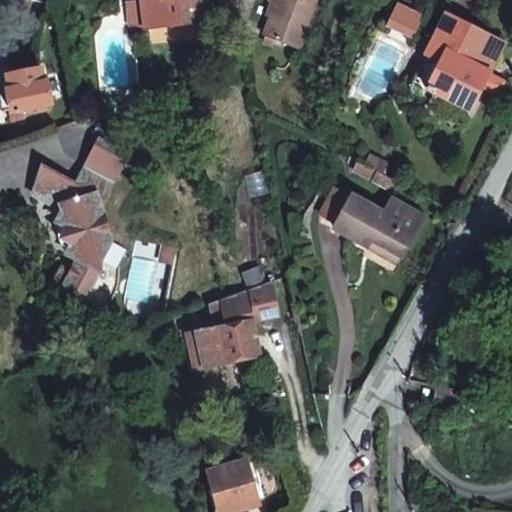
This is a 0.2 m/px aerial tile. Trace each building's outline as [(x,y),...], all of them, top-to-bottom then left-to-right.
[(147,0),(152,33),(206,25),(202,0),(147,0)] [(277,0),(270,20),(263,38),(296,51),(316,0),(277,0)] [(277,0),(271,0),(265,18),(270,20),(277,0)] [(403,2),(394,20),(416,31),(425,13),(403,2)] [(472,113),(506,48),(448,19),(415,83),(472,113)] [(111,84),(136,80),(129,30),(123,32),(121,28),(116,27),(114,27),(112,28),(111,31),(110,33),(104,34),(111,84)] [(178,83),(174,70),(152,78),(156,92),(178,83)] [(43,72),(12,78),(9,78),(11,92),(9,92),(12,111),(13,113),(30,110),(36,108),(50,105),(53,105),(49,84),(46,84),(43,72)] [(50,105),(36,108),(37,114),(37,116),(52,113),(50,105)] [(101,140),(85,166),(113,183),(129,157),(101,140)] [(114,245),(111,236),(101,202),(113,183),(85,166),(76,182),(82,185),(68,208),(63,217),(70,221),(65,230),(77,248),(82,254),(79,258),(83,260),(77,272),(78,283),(85,286),(80,294),(84,297),(90,299),(105,275),(103,263),(114,245)] [(82,185),(76,182),(53,169),(39,192),(68,208),(82,185)] [(367,250),(371,245),(402,261),(424,223),(391,205),(384,218),(352,202),(336,234),(367,250)] [(82,254),(77,248),(65,230),(70,221),(63,217),(59,227),(60,239),(67,252),(68,253),(61,264),(68,267),(55,288),(80,302),(84,297),(80,294),(85,286),(78,283),(77,272),(83,260),(79,258),(82,254)] [(367,250),(398,268),(402,261),(371,245),(367,250)] [(163,257),(161,267),(173,270),(175,260),(163,257)] [(222,300),(228,328),(200,334),(207,368),(259,357),(252,323),(278,318),(270,282),(222,300)] [(186,337),(193,370),(207,368),(200,334),(186,337)] [(426,390),(420,389),(418,400),(424,401),(426,390)] [(210,475),(220,511),(246,511),(259,509),(247,465),(210,475)]
